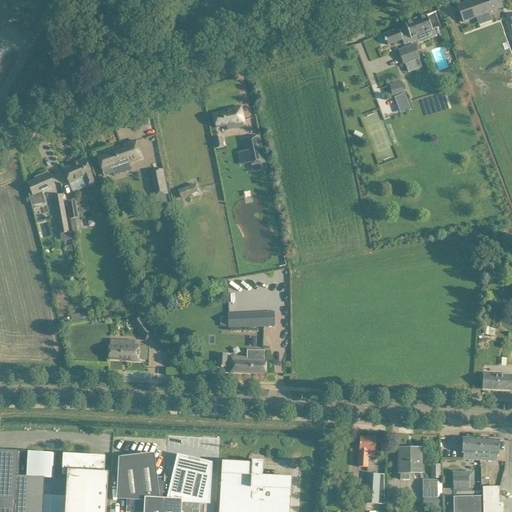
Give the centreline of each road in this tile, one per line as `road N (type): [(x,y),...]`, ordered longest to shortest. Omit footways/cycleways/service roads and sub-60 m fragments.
road 1 (secondary): [(0,393),(511,417)]
road 2 (unclassified): [(0,134),(361,0)]
